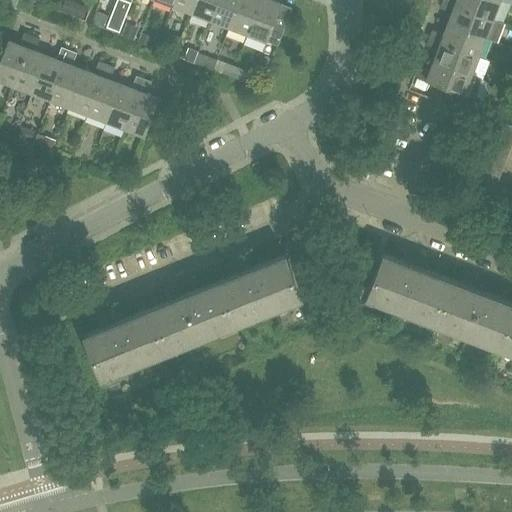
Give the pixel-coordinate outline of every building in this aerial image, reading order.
[(131,0),(117,0),(107,27),(120,32),(131,0)] [(174,0),(173,5),(191,12),(195,0),(174,0)] [(195,0),(191,12),(210,19),(217,0),(195,0)] [(217,0),(210,19),(228,26),(238,0),(217,0)] [(238,0),(228,26),(247,33),(259,0),(238,0)] [(274,0),(259,0),(247,33),(278,45),(289,15),(278,10),(281,3),(274,0)] [(444,0),(442,0),(440,7),(452,12),(448,23),(485,37),(492,19),(444,0)] [(444,0),(492,19),(499,0),(444,0)] [(103,27),(108,16),(96,11),(91,22),(103,27)] [(137,40),(140,33),(137,31),(139,27),(126,22),(121,34),(137,40)] [(432,29),(428,37),(478,56),(485,37),(448,23),(444,33),(432,29)] [(8,39),(0,59),(0,79),(12,84),(31,34),(24,32),(20,44),(8,39)] [(140,33),(137,40),(149,45),(152,37),(141,32),(141,33),(140,33)] [(12,84),(31,91),(45,54),(35,50),(40,37),(31,34),(12,84)] [(180,37),(172,34),(169,45),(177,47),(180,37)] [(428,37),(426,45),(438,49),(433,60),(471,74),(478,56),(428,37)] [(31,91),(50,98),(69,49),(61,46),(57,58),(45,54),(31,91)] [(50,98),(69,106),(83,68),(72,64),(77,52),(69,49),(50,98)] [(206,58),(198,55),(195,63),(203,66),(206,58)] [(69,106),(87,113),(106,63),(99,60),(94,72),(83,68),(69,106)] [(480,78),(471,74),(433,60),(429,70),(417,66),(414,74),(426,78),(426,79),(473,97),(480,78)] [(87,113),(106,120),(120,82),(110,78),(114,66),(106,63),(87,113)] [(235,66),(227,63),(224,70),(232,73),(235,66)] [(106,120),(125,127),(144,78),(136,75),(132,87),(120,82),(106,120)] [(144,135),(159,97),(147,93),(151,81),(144,78),(125,127),(144,135)] [(511,124),(496,119),(495,122),(491,132),(511,139),(511,124)] [(24,137),(27,128),(20,125),(16,134),(24,137)] [(508,153),(511,143),(511,139),(491,132),(486,145),(508,153)] [(56,140),(45,136),(42,145),(52,149),(56,140)] [(503,166),(508,153),(486,145),(481,158),(503,166)] [(498,179),(503,166),(481,158),(476,171),(498,179)] [(493,192),(498,179),(476,171),(471,184),(493,192)] [(488,206),(493,192),(471,184),(466,197),(488,206)] [(286,253),(237,273),(218,280),(235,324),(303,297),(286,253)] [(365,296),(367,297),(433,322),(450,279),(382,253),(365,296)] [(511,320),(511,302),(481,290),(450,279),(433,322),(501,348),(511,320)] [(218,280),(170,299),(150,307),(168,351),(235,324),(218,280)] [(150,307),(115,322),(83,334),(100,378),(168,351),(150,307)] [(511,320),(501,348),(511,352),(511,320)]
